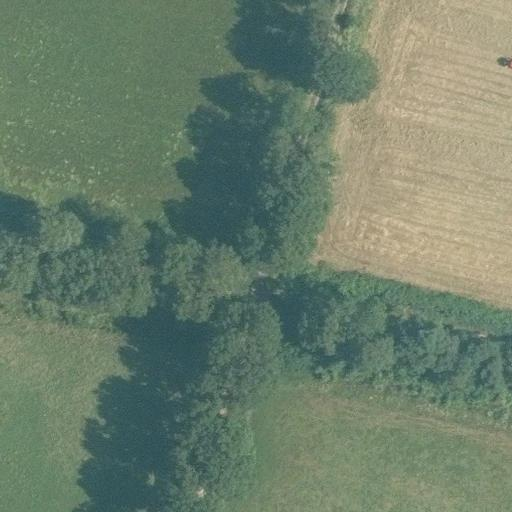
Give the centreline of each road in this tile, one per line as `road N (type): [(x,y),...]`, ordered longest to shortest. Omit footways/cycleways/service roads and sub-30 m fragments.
road 1 (track): [(511,353),(255,298)]
road 2 (track): [(255,298),(0,239)]
road 3 (track): [(255,298),(192,511)]
